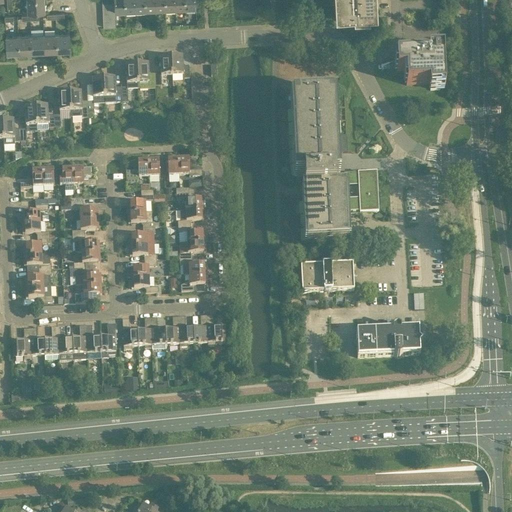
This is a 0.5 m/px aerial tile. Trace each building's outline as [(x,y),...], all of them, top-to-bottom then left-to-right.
[(44,11),(43,0),(26,0),(27,12),(44,11)] [(114,11),(115,11),(125,11),(124,0),(113,0),(114,3),(114,9),(114,11)] [(124,0),(125,11),(135,11),(134,0),(124,0)] [(134,0),(135,11),(145,10),(144,0),(134,0)] [(144,0),(145,10),(155,10),(154,0),(144,0)] [(154,0),(155,10),(165,9),(164,0),(154,0)] [(175,9),(174,0),(164,0),(165,9),(175,9)] [(174,0),(175,9),(185,8),(184,0),(174,0)] [(194,0),(184,0),(185,8),(195,8),(194,0)] [(336,0),(338,16),(335,16),(335,17),(353,16),(354,19),(369,18),(368,15),(377,15),(377,14),(374,14),(373,5),(376,5),(376,4),(373,4),(373,0),(336,0)] [(69,33),(56,34),(57,51),(70,50),(69,33)] [(32,52),(44,52),(43,34),(31,35),(32,52)] [(44,52),(57,51),(56,34),(43,34),(44,52)] [(19,53),(32,52),(31,35),(18,36),(19,53)] [(6,54),(19,53),(18,36),(5,36),(6,53),(6,54)] [(427,53),(427,56),(396,57),(396,73),(405,72),(406,87),(428,86),(428,90),(444,89),(442,52),(427,53)] [(161,77),(172,77),(171,58),(160,59),(160,75),(154,75),(155,87),(161,87),(161,77)] [(182,58),(171,58),(172,77),(183,76),(183,80),(189,80),(189,67),(182,67),(182,58)] [(149,88),(155,87),(154,75),(148,75),(148,65),(137,66),(138,90),(149,90),(149,88)] [(127,88),(121,89),(122,104),(128,103),(127,91),(138,90),(137,66),(125,67),(126,85),(127,85),(127,88)] [(115,104),(122,104),(121,89),(115,89),(114,79),(103,80),(104,105),(115,105),(115,104)] [(94,106),(104,105),(103,80),(92,81),(93,103),(87,103),(88,115),(94,115),(94,106)] [(69,94),(70,112),(70,119),(81,118),(81,120),(88,119),(88,115),(87,103),(81,103),(81,93),(69,94)] [(70,112),(69,94),(58,95),(59,113),(70,112)] [(325,243),(329,243),(347,242),(346,213),(359,212),(359,214),(361,214),(375,213),(378,213),(376,173),(358,174),(358,179),(353,179),(353,177),(344,178),(344,179),(336,179),(336,177),(337,177),(336,154),(343,154),(347,154),(346,137),(335,137),(333,95),(314,96),(310,96),(291,97),(296,179),(303,179),(303,188),(303,198),(306,244),(325,243)] [(54,129),(53,117),(47,117),(47,107),(36,108),(37,132),(48,131),(48,130),(54,129)] [(37,133),(37,132),(36,108),(24,108),(25,127),(26,127),(26,131),(20,131),(20,144),(27,143),(26,134),(37,133)] [(14,144),(20,144),(20,131),(14,131),(13,121),(2,122),(3,140),(3,147),(14,146),(14,144)] [(168,177),(178,177),(178,158),(167,159),(168,177)] [(178,158),(178,177),(189,176),(189,178),(202,177),(201,171),(197,172),(196,160),(188,160),(188,158),(178,158)] [(148,160),(148,178),(159,177),(158,159),(148,160)] [(148,178),(148,160),(137,160),(138,172),(125,172),(126,185),(139,184),(139,178),(148,178)] [(73,192),(73,186),(72,168),(61,169),(62,187),(64,186),(65,193),(73,192)] [(90,169),(83,170),(83,168),(72,168),(73,186),(83,186),(83,188),(96,187),(96,181),(87,182),(87,178),(91,178),(90,169)] [(32,188),(43,188),(42,169),(31,170),(32,184),(20,185),(20,191),(33,190),(32,188)] [(53,169),(42,169),(43,188),(53,187),(53,169)] [(185,212),(203,211),(203,201),(189,201),(188,196),(176,196),(176,202),(185,202),(185,212)] [(153,197),(140,198),(141,204),(127,204),(127,215),(145,214),(145,203),(153,203),(153,197)] [(83,205),(70,206),(70,212),(79,211),(80,222),(98,221),(97,210),(83,211),(83,205)] [(47,207),(35,208),(35,213),(21,214),(22,224),(40,224),(39,213),(48,213),(47,207)] [(177,229),(190,228),(190,222),(204,222),(203,211),(185,212),(180,212),(180,223),(177,223),(177,229)] [(152,214),(145,214),(127,215),(128,225),(142,225),(142,230),(155,230),(159,229),(159,224),(152,224),(152,214)] [(72,238),(84,238),(84,232),(98,231),(98,221),(80,222),(80,232),(71,232),(72,238)] [(40,234),(40,224),(22,224),(22,235),(36,234),(36,240),(49,239),(49,234),(40,234)] [(187,244),(205,244),(204,233),(190,234),(190,228),(177,229),(178,234),(186,234),(187,244)] [(155,230),(142,230),(142,236),(128,237),(129,247),(147,246),(154,246),(153,236),(155,235),(155,230)] [(75,254),(81,254),(99,253),(99,243),(85,243),(84,238),(72,238),(72,244),(74,244),(75,254)] [(23,246),(23,257),(41,256),(41,246),(49,245),(49,239),(36,240),(37,246),(23,246)] [(179,261),(192,260),(191,255),(205,254),(205,244),(187,244),(179,245),(180,255),(179,255),(179,261)] [(154,246),(147,246),(129,247),(129,258),(143,257),(143,263),(156,262),(156,256),(155,256),(154,246)] [(99,253),(81,254),(82,265),(73,265),(73,271),(86,270),(86,264),(100,264),(99,253)] [(49,256),(41,256),(23,257),(24,267),(38,267),(38,272),(51,272),(50,266),(49,256)] [(188,277),(206,276),(206,265),(192,266),(192,260),(179,261),(179,267),(182,267),(183,277),(188,277)] [(130,280),(148,279),(148,268),(157,268),(156,262),(143,263),(144,268),(130,269),(130,280)] [(300,268),(301,295),(353,292),(352,266),(300,268)] [(83,286),(83,287),(101,286),(100,275),(86,276),(86,270),(73,271),(71,271),(72,279),(75,279),(75,287),(83,286)] [(25,289),(43,288),(42,278),(51,278),(51,272),(38,272),(38,278),(24,279),(25,289)] [(188,277),(189,282),(180,288),(181,294),(193,293),(193,287),(207,287),(206,276),(188,277)] [(149,289),(148,279),(130,280),(131,290),(145,289),(145,295),(158,295),(158,289),(149,289)] [(87,297),(95,296),(101,296),(101,286),(83,287),(83,295),(80,295),(81,297),(75,297),(75,305),(88,305),(87,297)] [(51,288),(43,288),(25,289),(25,300),(39,299),(40,305),(52,304),(52,298),(51,298),(51,288)] [(412,310),(422,310),(421,294),(412,295),(412,310)] [(193,345),(207,345),(206,317),(200,317),(200,330),(193,330),(193,345)] [(215,347),(215,344),(225,344),(224,329),(213,329),(212,317),(206,317),(207,345),(207,348),(215,347)] [(172,331),(165,331),(165,347),(179,346),(178,318),(172,319),(172,331)] [(187,346),(193,345),(193,330),(185,331),(184,318),(178,318),(179,346),(179,349),(187,349),(187,346)] [(152,350),(152,347),(151,347),(150,320),(144,320),(144,332),(137,333),(137,348),(144,348),(144,351),(152,350)] [(166,351),(165,347),(165,331),(157,332),(156,320),(150,320),(151,347),(152,347),(152,350),(152,351),(166,351)] [(131,348),(137,348),(137,333),(129,333),(128,321),(122,321),(123,352),(131,351),(131,348)] [(100,339),(100,354),(101,360),(108,360),(108,357),(115,357),(114,345),(116,345),(115,326),(107,326),(107,339),(100,339)] [(87,361),(85,327),(79,328),(80,340),(72,341),(73,362),(87,362),(87,361)] [(87,361),(101,360),(100,354),(100,339),(92,340),(92,327),(85,327),(87,361)] [(356,332),(358,359),(376,358),(394,357),(394,358),(396,359),(399,359),(402,357),(401,357),(420,356),(419,345),(422,342),(419,340),(418,330),(400,331),(400,328),(397,327),(395,327),(392,329),(392,331),(374,332),(356,332)] [(59,361),(59,357),(57,329),(51,329),(52,342),(44,342),(45,357),(45,362),(59,361)] [(59,363),(73,362),(72,341),(64,341),(64,329),(57,329),(59,357),(59,361),(59,363)] [(31,358),(29,330),(23,331),(24,343),(16,343),(16,349),(13,350),(13,359),(23,358),(23,361),(31,361),(31,358)] [(31,358),(45,357),(44,342),(36,342),(36,330),(29,330),(31,358)] [(104,396),(120,395),(119,391),(110,392),(109,386),(104,386),(104,396)] [(78,498),(66,499),(67,507),(78,506),(78,498)]
